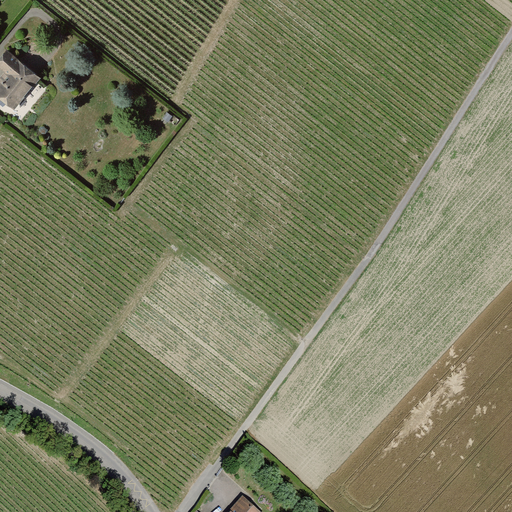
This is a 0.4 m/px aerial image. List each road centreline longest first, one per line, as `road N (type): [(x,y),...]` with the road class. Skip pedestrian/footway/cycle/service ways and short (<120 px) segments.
road 1 (track): [(511,35),(373,252),(179,511)]
road 2 (tertiary): [(0,392),(89,448),(147,511)]
